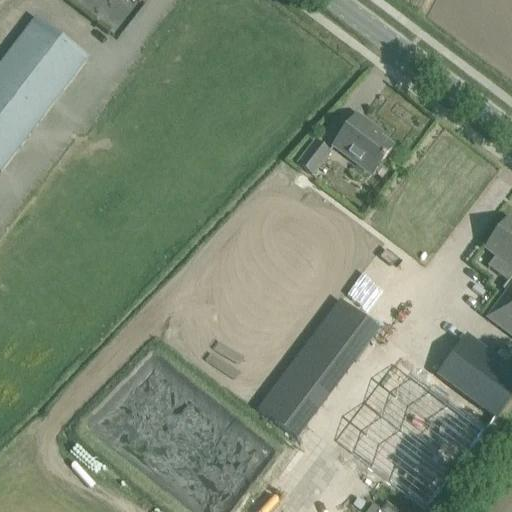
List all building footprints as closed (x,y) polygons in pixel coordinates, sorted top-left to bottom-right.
[(87,61),(34,21),(0,65),(0,172),(1,173),(87,61)] [(369,132),(372,129),(356,117),(333,147),(372,177),(392,150),(369,132)] [(298,166),(312,177),(329,155),(315,144),(298,166)] [(304,232),(400,304),(424,272),(328,200),(304,232)] [(502,290),(507,294),(487,320),(511,339),(511,224),(507,221),(495,237),(485,249),(496,257),(487,269),(507,284),(502,290)] [(283,264),(324,288),(330,277),(290,253),(283,264)] [(357,362),(380,332),(339,301),(316,332),(357,362)] [(494,422),(511,398),(511,370),(466,336),(435,377),(494,422)]
